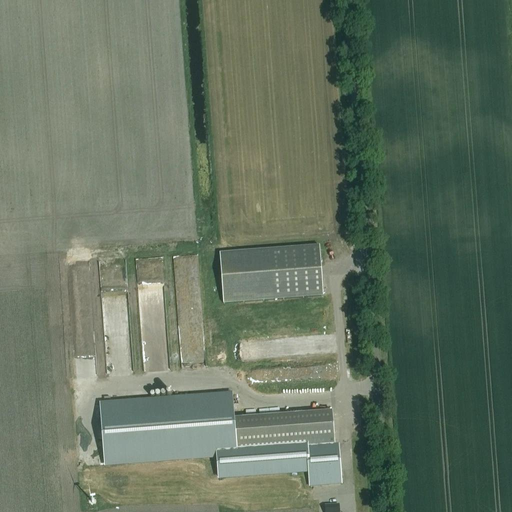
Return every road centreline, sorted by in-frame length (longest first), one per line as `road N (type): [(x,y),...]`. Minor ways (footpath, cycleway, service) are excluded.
road 1 (unclassified): [(385,511),(346,0)]
road 2 (unknown): [(376,390),(268,399),(207,375)]
